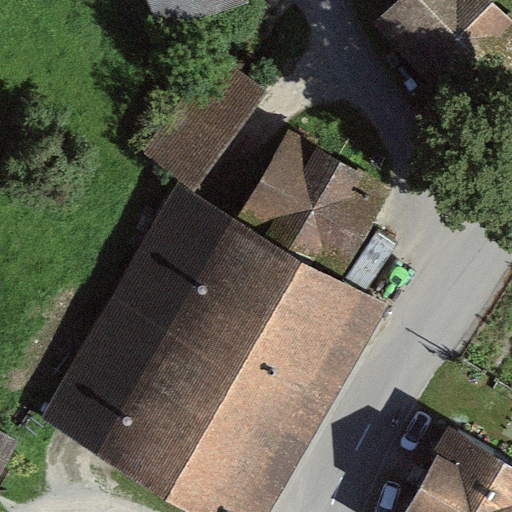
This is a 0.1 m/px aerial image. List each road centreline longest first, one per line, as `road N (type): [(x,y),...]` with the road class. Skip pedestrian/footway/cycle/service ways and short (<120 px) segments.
road 1 (unclassified): [(511,222),(366,436),(333,511)]
road 2 (track): [(337,0),(426,171),(497,243)]
